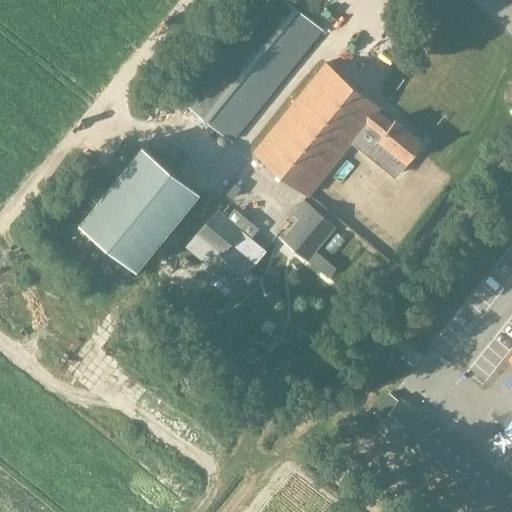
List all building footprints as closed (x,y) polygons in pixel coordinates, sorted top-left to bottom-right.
[(229,140),(321,27),(287,0),(258,0),(178,99),(229,140)] [(396,174),(423,142),(394,119),(391,123),(376,110),(379,106),(325,62),(253,151),(307,194),(365,124),(380,136),(368,151),(396,174)] [(106,73),(95,84),(105,94),(117,82),(106,73)] [(142,143),(79,221),(135,267),(198,189),(142,143)] [(298,218),(281,239),(307,261),(335,226),(303,200),(292,213),(298,218)] [(215,209),(194,234),(196,235),(187,246),(210,265),(209,267),(234,287),(255,262),(253,261),(262,250),(239,231),(240,230),(215,209)] [(44,385),(54,372),(40,362),(30,375),(44,385)] [(474,510),(500,478),(400,396),(374,429),(474,510)]
